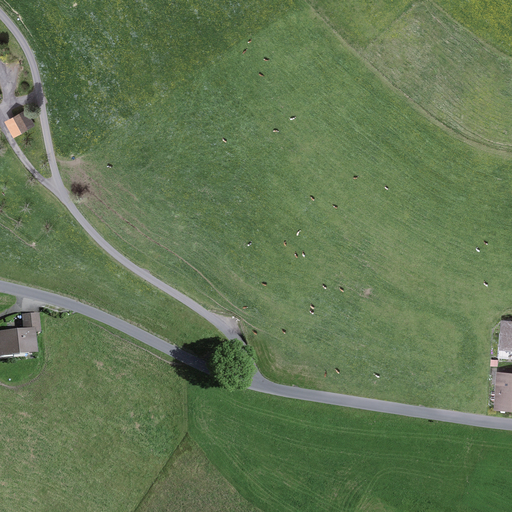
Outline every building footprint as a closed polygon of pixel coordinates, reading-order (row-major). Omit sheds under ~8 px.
[(17,45),(4,49),(8,62),(21,58),(17,45)] [(26,113),(9,121),(15,133),(32,124),(26,113)] [(511,323),(504,323),(502,346),(511,346),(511,323)] [(0,332),(0,358),(39,354),(36,329),(0,332)] [(511,376),(499,376),(498,403),(511,403),(511,376)]
